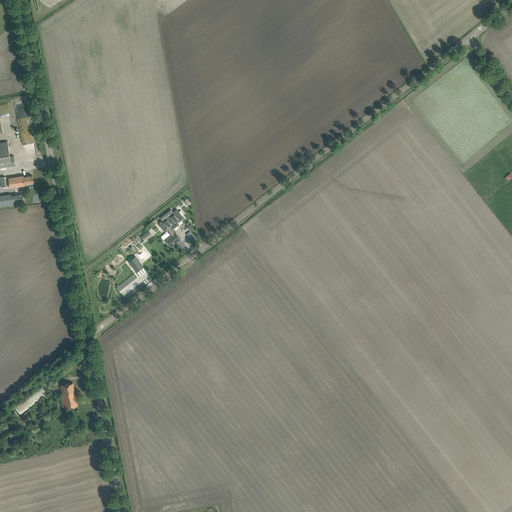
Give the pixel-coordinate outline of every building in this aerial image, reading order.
[(0,117),(9,117),(8,103),(0,104),(0,117)] [(7,141),(0,142),(0,167),(15,165),(14,155),(10,156),(7,141)] [(8,177),(10,187),(20,186),(25,185),(25,184),(34,183),(33,175),(24,177),(23,175),(18,176),(8,177)] [(0,194),(0,206),(21,203),(20,194),(11,195),(11,193),(0,194)] [(177,209),(158,223),(165,232),(167,230),(170,234),(165,238),(171,246),(175,243),(176,242),(177,242),(181,239),(175,232),(173,229),(180,224),(179,222),(184,218),(181,214),(177,209)] [(146,240),(154,234),(150,230),(142,235),(146,240)] [(143,265),(136,256),(130,261),(137,270),(143,265)] [(61,385),(61,386),(62,385),(63,391),(61,392),(64,408),(79,405),(76,391),(74,391),(73,382),(61,385)] [(14,405),(20,414),(49,393),(42,384),(14,405)]
